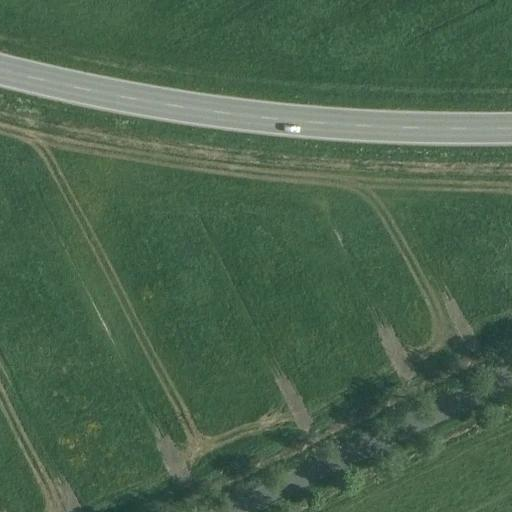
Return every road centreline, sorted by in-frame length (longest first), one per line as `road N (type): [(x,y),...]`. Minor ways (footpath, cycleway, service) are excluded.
road 1 (secondary): [(0,69),(251,117),(511,129)]
road 2 (residential): [(229,511),(511,380)]
